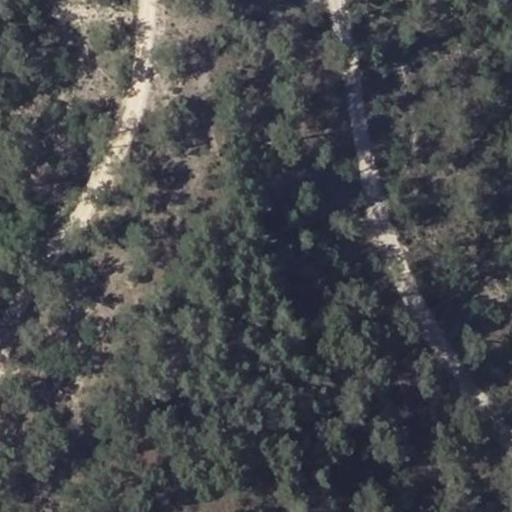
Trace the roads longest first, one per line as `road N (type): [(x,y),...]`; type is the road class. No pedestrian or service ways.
road 1 (unclassified): [(338,0),(381,222),(404,293),(511,440)]
road 2 (unclassified): [(0,361),(27,292),(103,186),(134,115),(148,0)]
